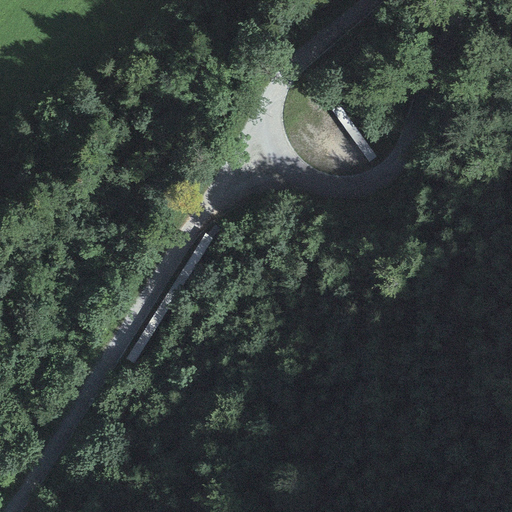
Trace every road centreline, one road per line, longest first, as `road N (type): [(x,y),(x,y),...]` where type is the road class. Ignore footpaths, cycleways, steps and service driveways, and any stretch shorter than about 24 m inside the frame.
road 1 (track): [(368,0),(303,51),(269,98),(279,159),(320,186),(364,186),(398,161),(468,0)]
road 2 (track): [(279,159),(206,209),(15,511)]
